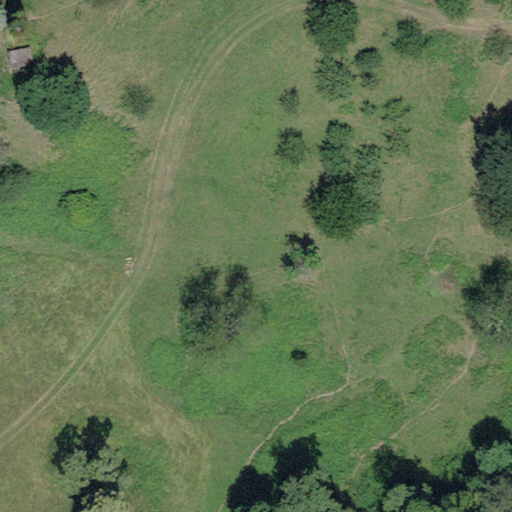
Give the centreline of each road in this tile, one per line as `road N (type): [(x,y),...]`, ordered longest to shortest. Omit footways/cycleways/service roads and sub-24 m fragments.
road 1 (track): [(0,444),(56,392),(112,321),(151,242),(187,106),(221,46),(290,0)]
road 2 (track): [(373,0),(459,26),(511,26)]
